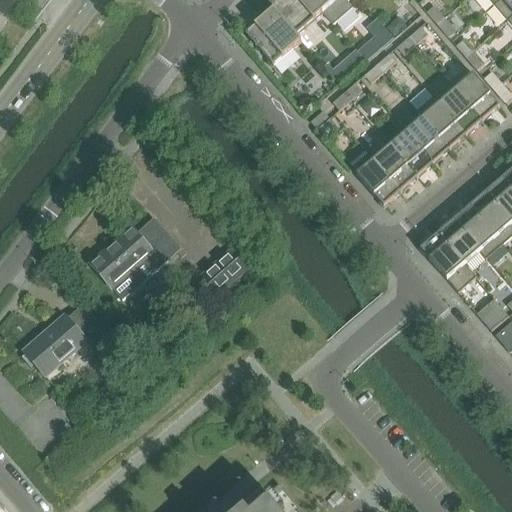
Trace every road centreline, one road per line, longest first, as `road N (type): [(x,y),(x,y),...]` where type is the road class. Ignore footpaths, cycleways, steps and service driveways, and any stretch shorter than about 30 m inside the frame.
road 1 (residential): [(0,282),(198,28)]
road 2 (residential): [(431,511),(323,377),(421,291)]
road 3 (residential): [(383,246),(198,28)]
road 4 (residential): [(383,246),(511,136)]
road 5 (tertiary): [(0,122),(89,0)]
road 6 (residential): [(511,397),(421,291)]
